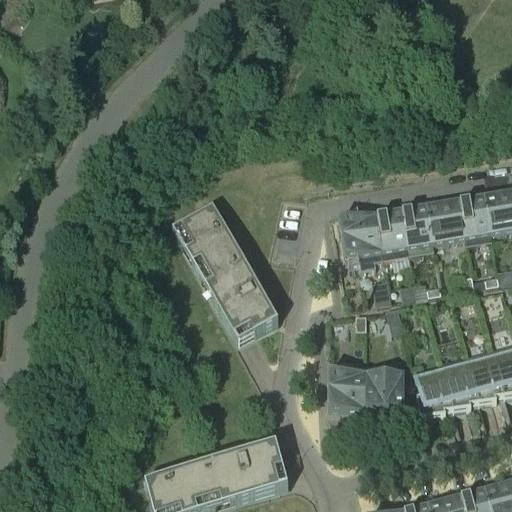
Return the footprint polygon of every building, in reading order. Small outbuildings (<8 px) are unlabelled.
[(490,243),(511,239),(511,198),(483,204),(489,243),(490,243)] [(465,247),(464,247),(465,255),(491,250),(490,243),(489,243),(483,204),(458,208),(465,247)] [(432,253),(464,247),(465,247),(458,208),(425,214),(431,253),(432,253)] [(237,355),(256,344),(278,332),(212,213),(171,235),(237,355)] [(433,260),(432,253),(431,253),(425,214),(400,218),(408,264),(433,260)] [(400,218),(375,222),(383,269),(408,264),(400,218)] [(374,270),(383,269),(375,222),(338,229),(344,268),(357,266),(359,279),(375,276),(374,270)] [(511,291),(511,276),(496,279),(499,292),(504,293),(511,291)] [(463,284),(466,297),(473,296),(470,283),(463,284)] [(485,294),(498,292),(496,285),(483,287),(485,294)] [(402,308),(415,306),(412,292),(399,295),(402,308)] [(426,297),(427,304),(440,302),(439,294),(426,297)] [(374,300),(376,313),(390,310),(388,297),(374,300)] [(365,323),(355,323),(355,338),(365,338),(365,323)] [(511,362),(493,367),(503,406),(511,404),(511,362)] [(495,407),(503,406),(493,367),(467,374),(478,413),(495,410),(495,407)] [(467,374),(442,381),(452,420),(470,417),(470,414),(478,413),(467,374)] [(365,421),(365,381),(327,381),(327,421),(365,421)] [(365,381),(365,421),(403,421),(403,381),(365,381)] [(444,421),(452,420),(442,381),(416,388),(420,405),(416,406),(419,428),(445,424),(444,421)] [(232,511),(287,497),(281,476),(275,452),(143,488),(149,511),(232,511)] [(511,511),(511,488),(483,497),(486,511),(511,511)] [(486,511),(483,497),(458,503),(460,511),(486,511)] [(460,511),(458,503),(426,511),(460,511)]
